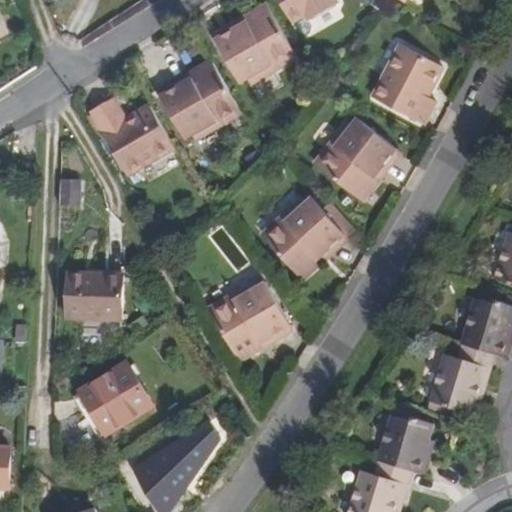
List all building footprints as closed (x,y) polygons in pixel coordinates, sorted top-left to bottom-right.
[(280,0),(292,20),(305,13),(309,21),(340,3),(338,0),(280,0)] [(267,5),(245,18),(249,25),(240,31),(238,27),(215,40),(239,81),(247,76),(249,80),(271,67),(269,63),(293,50),(267,5)] [(249,25),(245,18),(213,36),(215,40),(238,27),(240,31),(249,25)] [(439,102),(426,95),(430,85),(433,87),(444,65),(406,45),(377,98),(428,124),(439,102)] [(269,63),(271,67),(295,53),(293,50),(269,63)] [(214,61),(191,74),(195,80),(185,86),(183,83),(160,96),(185,137),(192,134),(195,138),(219,125),(216,120),(240,107),(214,61)] [(195,80),(191,74),(158,92),(160,96),(183,83),(185,86),(195,80)] [(123,180),(173,151),(148,111),(137,115),(129,119),(129,120),(114,98),(82,114),(123,180)] [(216,120),(219,125),(243,111),(240,107),(216,120)] [(361,200),(378,178),(372,173),(378,166),(380,168),(397,148),(358,118),(352,124),(349,122),(332,143),(335,146),(319,167),(361,200)] [(335,146),(332,143),(316,164),(319,167),(335,146)] [(372,173),(378,178),(400,150),(397,148),(380,168),(378,166),(372,173)] [(56,181),(55,208),(77,209),(78,182),(56,181)] [(301,197),(279,217),(282,220),(264,237),(302,277),(321,258),(315,253),(323,245),(326,248),(344,230),(310,195),(304,201),(301,197)] [(282,220),(279,217),(261,234),(264,237),(282,220)] [(315,253),(321,258),(347,233),(344,230),(326,248),(323,245),(315,253)] [(511,232),(510,232),(496,280),(511,284),(511,232)] [(62,273),(60,322),(118,323),(118,273),(62,273)] [(288,330),(260,275),(201,310),(236,363),(288,330)] [(463,345),(495,355),(508,359),(511,345),(511,336),(509,335),(511,327),(511,325),(511,305),(496,301),(495,304),(475,298),(460,344),(463,345)] [(491,369),(495,355),(463,345),(459,359),(446,355),(431,405),(471,417),(480,388),(486,367),(491,369)] [(93,441),(151,408),(123,361),(68,395),(93,441)] [(138,487),(171,511),(174,511),(230,436),(195,410),(138,487)] [(379,461),(413,473),(423,476),(428,463),(431,453),(427,452),(435,425),(412,417),(411,421),(392,414),(376,460),(379,461)] [(408,488),(413,473),(379,461),(374,475),(362,471),(348,511),(395,511),(404,486),(408,488)]
